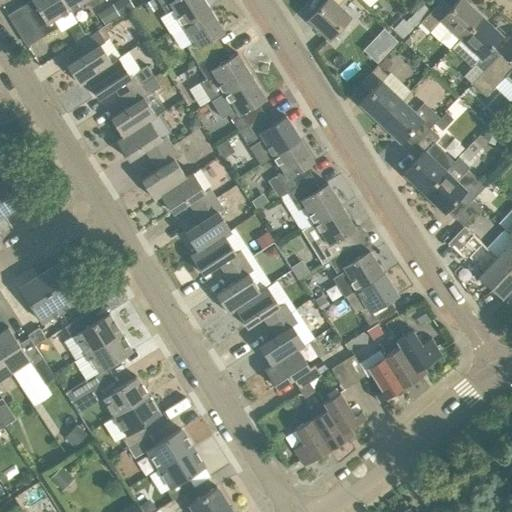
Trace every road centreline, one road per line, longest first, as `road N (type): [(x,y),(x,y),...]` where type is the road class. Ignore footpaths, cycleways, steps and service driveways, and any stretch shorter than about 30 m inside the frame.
road 1 (residential): [(500,370),(255,0)]
road 2 (residential): [(287,511),(96,205)]
road 3 (residential): [(324,511),(500,370)]
road 4 (residential): [(96,205),(0,50)]
